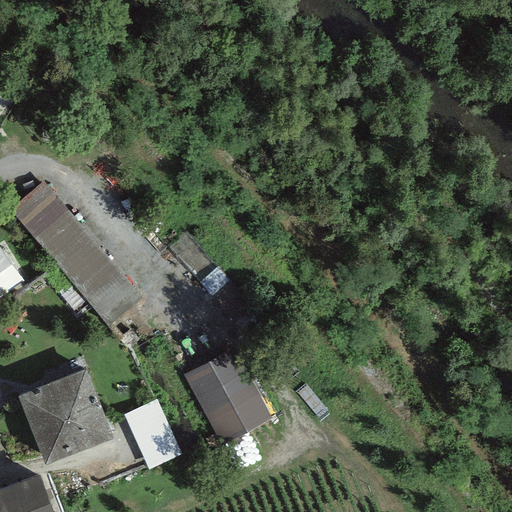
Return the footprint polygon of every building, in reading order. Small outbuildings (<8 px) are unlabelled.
[(49,183),(16,211),(116,329),(149,301),(49,183)] [(271,414),(235,346),(186,372),(222,440),(271,414)] [(86,362),(16,391),(47,463),(116,434),(86,362)] [(153,399),(130,409),(154,465),(177,455),(153,399)] [(0,511),(56,511),(41,469),(0,484),(0,511)]
